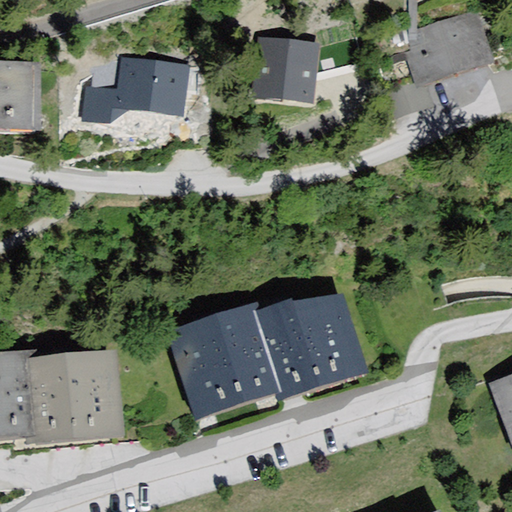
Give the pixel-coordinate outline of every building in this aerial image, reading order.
[(475,20),(402,46),(420,91),(502,73),(475,20)] [(325,51),(261,42),(263,108),(321,109),(325,51)] [(118,62),(112,117),(189,129),(193,76),(118,62)] [(41,74),(0,74),(0,138),(41,139),(41,74)] [(374,387),(343,304),(259,328),(290,404),(374,387)] [(254,315),(168,346),(199,431),(290,404),(259,328),(254,315)] [(132,450),(118,364),(33,375),(34,453),(132,450)] [(0,367),(0,454),(34,453),(33,375),(32,365),(0,367)] [(511,389),(494,396),(511,442),(511,389)]
